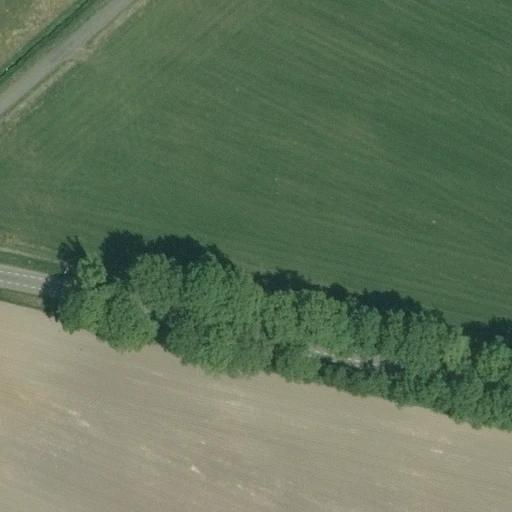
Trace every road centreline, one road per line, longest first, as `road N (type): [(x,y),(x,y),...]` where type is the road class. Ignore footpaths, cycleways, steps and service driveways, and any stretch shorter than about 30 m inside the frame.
road 1 (tertiary): [(0,279),(511,395)]
road 2 (unclassified): [(0,108),(123,0)]
